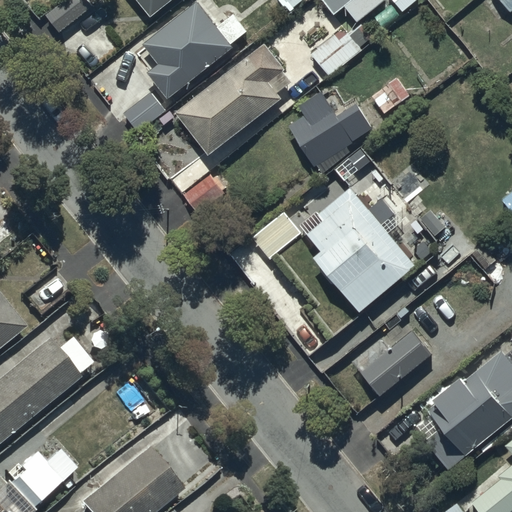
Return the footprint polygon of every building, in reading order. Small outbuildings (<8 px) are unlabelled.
[(80,0),(61,0),(40,18),(54,35),(87,8),(80,0)] [(128,0),(143,19),(168,0),(128,0)] [(301,0),(270,0),(283,16),(302,1),(301,0)] [(316,0),(330,16),(337,10),(351,26),(378,4),(374,0),(316,0)] [(414,0),(385,0),(398,15),(415,1),(414,0)] [(511,0),(491,0),(506,15),(511,8),(511,0)] [(192,6),(137,47),(151,69),(141,76),(160,102),(227,52),(222,46),(244,29),(231,13),(210,29),(192,6)] [(337,30),(305,56),(324,80),(356,54),(337,30)] [(277,71),(260,50),(259,51),(256,47),(240,59),(243,63),(167,117),(202,158),(273,101),(270,96),(284,86),(275,72),(277,71)] [(386,113),(409,96),(395,78),(381,88),(385,94),(376,100),(386,113)] [(372,129),(355,105),(353,107),(338,86),(323,96),(319,90),(295,107),(302,116),(287,127),(315,167),(319,164),(325,172),(352,153),(348,146),(372,129)] [(145,93),(117,116),(131,135),(160,112),(145,93)] [(379,179),(357,152),(330,174),(344,191),(312,217),(310,214),(292,228),(280,213),(247,239),(264,261),(296,235),(312,256),(302,264),(318,285),(324,280),(350,313),(409,267),(377,227),(390,216),(378,200),(368,208),(365,204),(358,210),(352,201),(379,179)] [(191,213),(221,190),(209,174),(178,197),(191,213)] [(480,244),(467,256),(479,270),(494,257),(492,255),(509,240),(501,232),(483,248),(480,244)] [(0,278),(0,340),(30,316),(0,278)] [(352,360),(344,366),(370,400),(430,353),(403,317),(350,358),(352,360)] [(0,371),(0,434),(1,436),(86,368),(83,364),(93,356),(72,330),(62,338),(54,328),(0,371)] [(511,417),(511,367),(500,352),(461,383),(456,378),(418,407),(425,416),(415,424),(427,439),(423,441),(445,470),(511,417)] [(151,436),(83,493),(98,511),(152,511),(189,482),(151,436)] [(511,438),(503,445),(511,456),(511,461),(495,475),(498,479),(467,504),(473,511),(503,511),(511,505),(511,438)] [(36,448),(7,472),(14,480),(9,483),(30,508),(79,468),(58,443),(43,456),(36,448)] [(183,511),(174,501),(160,511),(183,511)]
